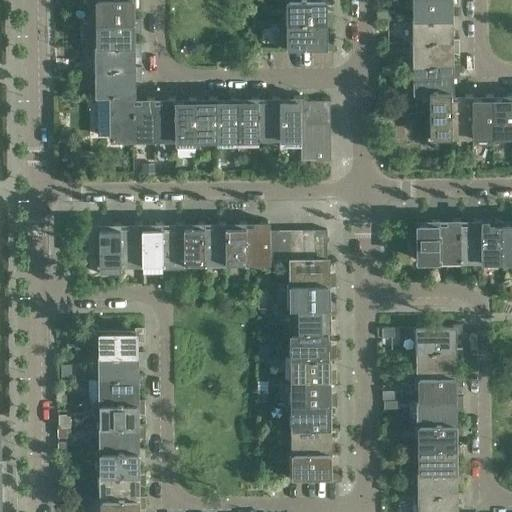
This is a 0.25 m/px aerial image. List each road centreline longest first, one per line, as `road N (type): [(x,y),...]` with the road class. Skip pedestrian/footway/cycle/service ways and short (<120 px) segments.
road 1 (residential): [(368,505),(157,503),(155,296),(38,295)]
road 2 (residential): [(511,501),(475,501),(473,291),(368,292)]
road 3 (residential): [(32,193),(362,191)]
road 4 (residential): [(360,76),(161,78),(160,0)]
road 5 (residential): [(38,511),(38,295)]
road 6 (residential): [(368,505),(368,292)]
road 7 (residential): [(32,193),(33,0)]
road 8 (residential): [(362,191),(511,189)]
